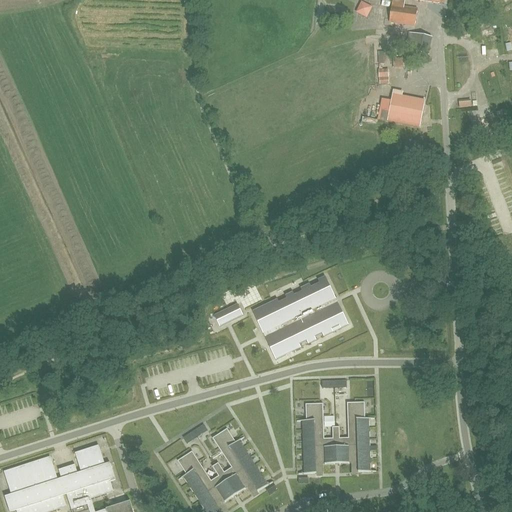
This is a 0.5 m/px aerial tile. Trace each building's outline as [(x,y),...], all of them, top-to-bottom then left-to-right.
[(392,0),(389,23),(416,27),(418,10),(404,8),(405,1),(395,0),(392,0)] [(354,13),(364,19),(371,7),(360,1),(354,13)] [(340,9),(327,7),(326,18),(338,19),(340,9)] [(409,33),(406,51),(429,56),(432,38),(409,33)] [(394,91),(392,101),(388,120),(419,127),(425,101),(402,97),(403,93),(394,91)] [(334,300),(336,299),(335,298),(335,299),(328,283),(312,291),(310,285),(310,284),(300,289),(301,290),(301,289),(304,295),(296,299),(293,293),(293,292),(285,296),(285,297),(286,297),(288,302),(280,306),(278,301),(277,300),(252,312),(253,313),(259,326),(270,321),(280,341),(269,346),(276,360),(275,360),(276,361),(301,349),(301,348),(300,348),(298,342),(306,338),(308,344),(309,345),(316,341),(316,340),(313,335),(321,331),(324,337),(324,338),(333,333),(333,332),(330,327),(338,323),(341,328),(340,329),(341,329),(349,326),(348,325),(342,312),(340,312),(337,305),(338,304),(338,303),(336,304),(334,300)] [(237,304),(206,319),(215,335),(245,319),(237,304)] [(304,475),(322,474),(322,465),(352,464),(352,473),(371,473),(369,419),(365,419),(365,403),(347,404),(348,439),(340,439),(339,428),(332,428),(333,439),(324,440),(323,405),(306,405),(306,421),(302,421),(304,475)] [(208,431),(204,426),(183,439),(187,445),(208,431)] [(205,511),(227,511),(223,505),(248,488),(253,496),(268,486),(239,441),(236,443),(227,430),(212,439),(231,468),(224,473),(218,464),(212,467),(218,477),(211,482),(192,452),(178,462),(186,475),(183,478),(205,511)] [(92,448),(75,453),(81,473),(78,474),(76,466),(59,471),(62,479),(58,480),(53,464),(51,457),(44,459),(11,470),(3,472),(6,479),(11,495),(0,498),(0,505),(2,511),(13,511),(17,511),(16,511),(53,511),(60,510),(67,508),(65,500),(63,496),(69,494),(74,509),(72,510),(72,511),(134,511),(131,502),(100,511),(94,511),(91,500),(107,495),(114,493),(112,485),(110,481),(115,479),(110,463),(105,465),(101,453),(99,446),(92,448)]
